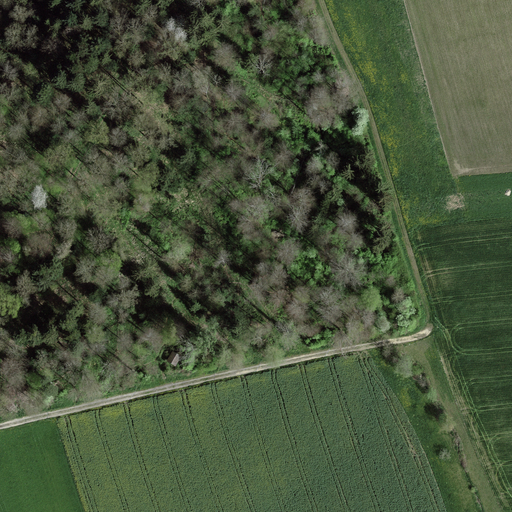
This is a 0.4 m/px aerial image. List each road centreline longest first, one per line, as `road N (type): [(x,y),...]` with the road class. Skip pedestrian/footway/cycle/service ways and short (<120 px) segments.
road 1 (track): [(0,426),(429,329)]
road 2 (track): [(124,0),(127,95),(73,154),(0,355),(0,391)]
road 3 (track): [(322,0),(373,123),(429,329)]
